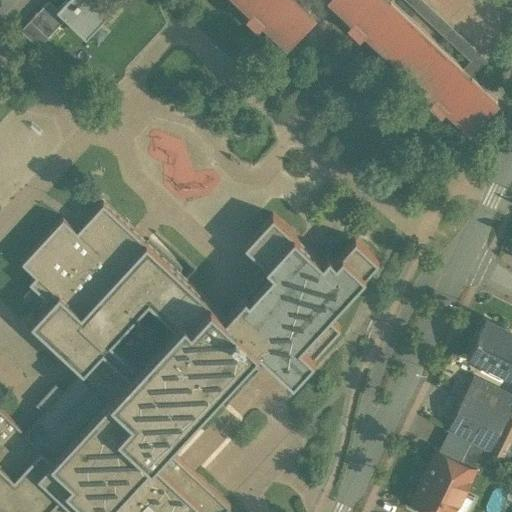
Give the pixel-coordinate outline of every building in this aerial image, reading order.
[(50,0),(47,0),(39,8),(57,25),(66,16),(57,7),(50,0)] [(110,8),(101,0),(63,0),(57,7),(66,16),(85,34),(99,19),(95,15),(104,6),(108,10),(110,8)] [(313,12),(299,0),(245,0),(253,7),(248,12),(258,22),(263,16),(288,39),(313,12)] [(496,98),(391,0),(337,0),(355,16),(350,21),(360,31),(365,26),(436,92),(431,98),(441,107),(446,102),(471,124),(496,98)] [(39,8),(30,18),(48,35),(57,25),(39,8)] [(30,20),(22,29),(21,28),(20,28),(38,45),(48,35),(30,18),(29,19),(30,20)] [(238,326),(103,200),(77,228),(63,215),(22,259),(36,272),(30,279),(51,299),(31,320),(99,383),(14,475),(0,462),(0,510),(2,511),(42,511),(74,478),(109,511),(221,511),(230,503),(166,443),(185,423),(188,426),(261,348),(293,377),(340,326),(326,313),(378,257),(355,236),(335,257),(328,250),(322,257),(311,247),(238,326)] [(273,212),(245,241),(271,266),(299,236),(273,212)] [(511,368),(511,328),(485,315),(468,350),(487,360),(489,357),(511,368),(509,371),(511,372),(511,368)] [(497,399),(467,384),(447,426),(470,438),(490,447),(501,425),(488,419),(497,399)] [(497,399),(488,419),(501,425),(507,412),(511,401),(511,394),(502,390),(497,399)] [(0,443),(18,424),(0,407),(0,443)] [(470,438),(459,459),(475,467),(474,468),(479,470),(490,448),(490,447),(470,438)] [(459,459),(436,447),(435,449),(439,451),(430,469),(426,467),(412,496),(434,507),(435,511),(451,511),(474,468),(475,467),(459,459)]
